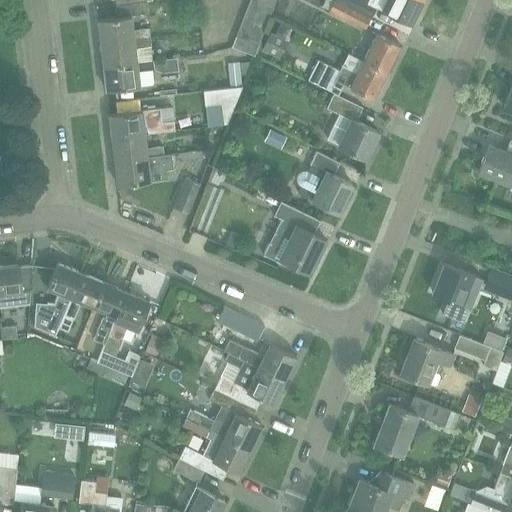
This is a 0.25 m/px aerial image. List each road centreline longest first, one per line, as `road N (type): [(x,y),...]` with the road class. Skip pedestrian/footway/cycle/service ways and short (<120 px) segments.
road 1 (residential): [(359,333),(485,0)]
road 2 (residential): [(69,226),(359,333)]
road 3 (residential): [(69,226),(41,0)]
road 4 (residential): [(296,511),(359,333)]
